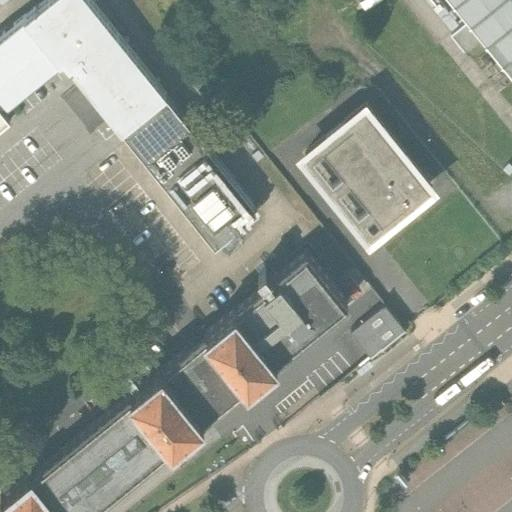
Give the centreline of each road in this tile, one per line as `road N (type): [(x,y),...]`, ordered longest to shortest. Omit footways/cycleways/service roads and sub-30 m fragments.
road 1 (tertiary): [(511,295),(320,447)]
road 2 (tertiary): [(346,469),(511,336)]
